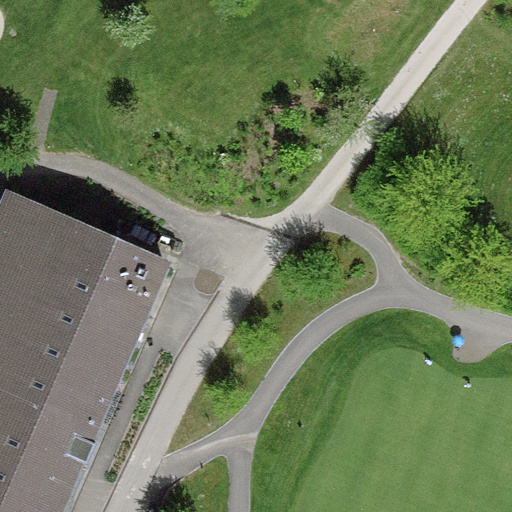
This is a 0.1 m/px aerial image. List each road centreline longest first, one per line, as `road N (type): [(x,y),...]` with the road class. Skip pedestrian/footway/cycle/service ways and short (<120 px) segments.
road 1 (track): [(477,0),(262,249),(126,511)]
road 2 (track): [(511,317),(397,288),(332,314),(230,446),(138,484)]
